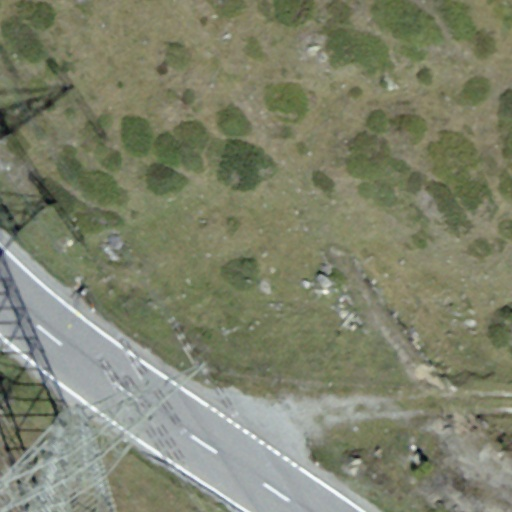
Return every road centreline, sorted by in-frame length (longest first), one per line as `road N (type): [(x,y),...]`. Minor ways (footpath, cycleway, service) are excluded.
road 1 (primary): [(297,511),(0,293)]
road 2 (track): [(224,458),(368,418),(511,423)]
